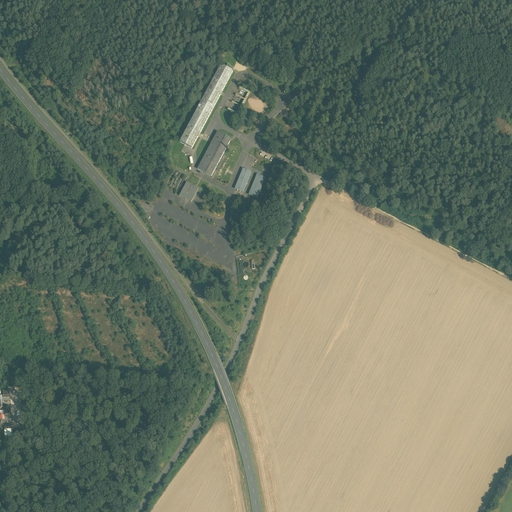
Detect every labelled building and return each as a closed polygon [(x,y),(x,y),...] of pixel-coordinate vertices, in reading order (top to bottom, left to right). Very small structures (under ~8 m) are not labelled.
[(232,72),(220,65),(180,143),(193,149),(232,72)] [(338,120),(338,85),(327,85),(328,121),(338,120)] [(240,87),(233,102),(242,107),(249,92),(240,87)] [(298,113),(293,109),(289,114),(294,118),(298,113)] [(232,140),(218,132),(197,169),(211,177),(232,140)] [(253,174),(243,170),(235,190),(245,194),(253,174)] [(268,179),(257,175),(249,195),(259,199),(268,179)] [(198,189),(186,183),(180,197),(191,203),(198,189)]
